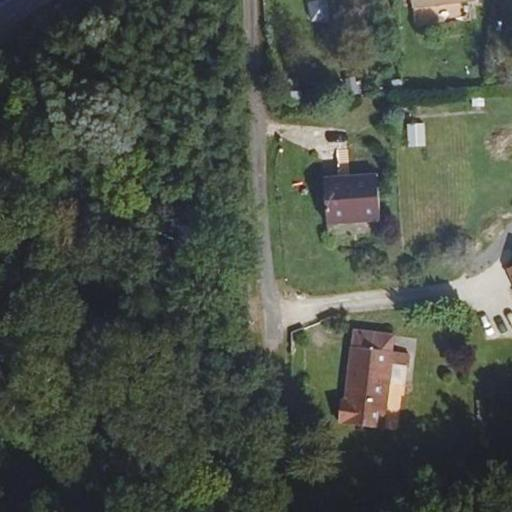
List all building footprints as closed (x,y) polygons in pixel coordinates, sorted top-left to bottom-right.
[(475,0),(412,0),(413,11),(476,6),(475,0)] [(374,188),(321,197),(330,245),(383,236),(374,188)] [(362,328),(361,346),(390,347),(391,330),(362,328)] [(390,347),(361,346),(356,345),(355,365),(360,365),(358,401),(349,400),(348,423),(392,425),(395,360),(396,348),(390,347)] [(396,348),(395,360),(413,361),(414,349),(396,348)]
